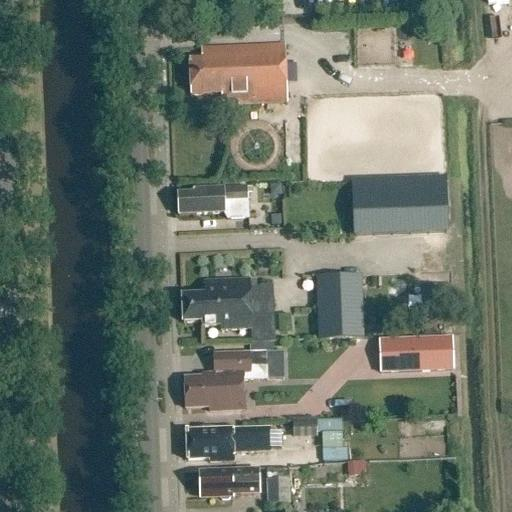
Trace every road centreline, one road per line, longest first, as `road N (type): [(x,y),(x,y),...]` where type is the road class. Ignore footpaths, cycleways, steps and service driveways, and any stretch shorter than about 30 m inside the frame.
road 1 (secondary): [(151,511),(131,0)]
road 2 (unclassified): [(22,511),(3,0)]
